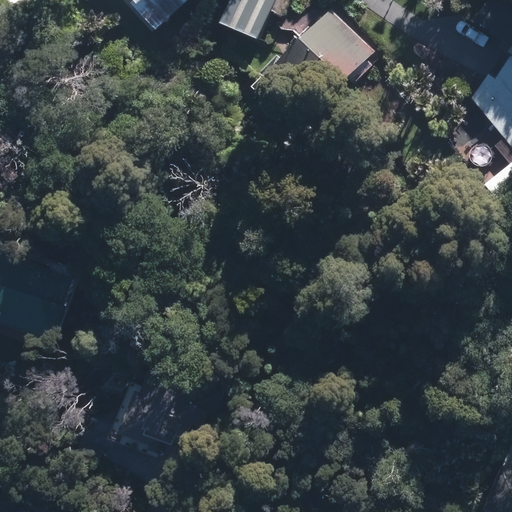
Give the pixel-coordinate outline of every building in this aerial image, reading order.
[(273,0),(237,0),(229,21),(260,34),(273,0)] [(511,183),(511,2),(509,0),(497,0),(481,23),(511,45),(511,52),(511,53),(511,64),(498,83),(493,79),(478,99),(487,111),(460,132),(505,189),(511,183)] [(371,53),(332,17),(274,77),(313,114),(371,53)] [(71,285),(6,262),(0,279),(0,322),(51,340),(71,285)] [(207,399),(146,377),(127,428),(189,450),(207,399)] [(511,463),(494,504),(511,511),(511,463)]
